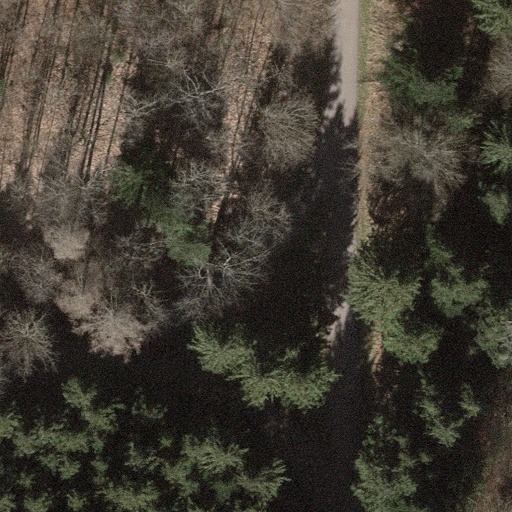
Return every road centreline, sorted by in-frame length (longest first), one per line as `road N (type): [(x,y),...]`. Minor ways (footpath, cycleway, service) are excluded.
road 1 (track): [(347,0),(338,193),(348,511)]
road 2 (track): [(0,377),(137,353),(338,193)]
road 3 (track): [(137,353),(237,401),(347,504)]
